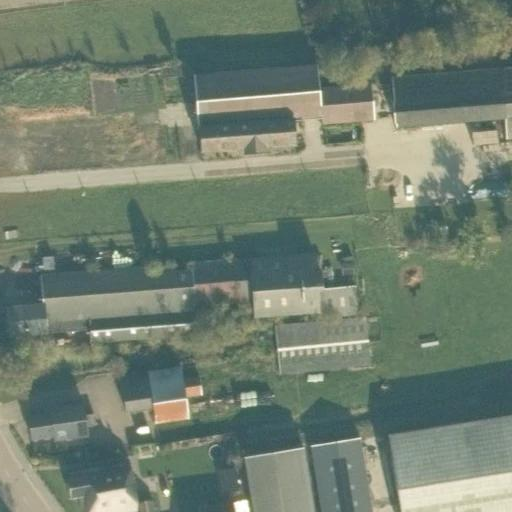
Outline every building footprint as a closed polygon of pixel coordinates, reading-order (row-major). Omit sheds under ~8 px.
[(468,1),(455,4),(460,23),(474,19),(468,1)] [(317,66),(193,76),(197,126),(199,126),(201,152),(243,149),(244,154),(266,153),(265,147),(295,145),(293,120),(321,118),(321,125),(374,121),(371,84),(319,89),(317,66)] [(504,120),(506,140),(511,139),(511,68),(390,79),(394,129),(504,120)] [(95,158),(174,156),(174,129),(94,132),(95,158)] [(254,319),(319,314),(314,254),(249,259),(252,302),(254,319)] [(176,337),(197,335),(195,307),(252,302),(249,259),(192,264),(192,269),(171,271),(176,337)] [(341,276),(353,275),(352,263),(341,263),(341,276)] [(42,306),(8,308),(11,335),(90,329),(91,344),(176,337),(171,271),(170,265),(40,276),(42,306)] [(275,326),(279,375),(369,366),(364,317),(275,326)] [(154,424),(188,419),(186,406),(194,404),(193,396),(201,395),(199,377),(183,380),(181,368),(120,377),(125,413),(152,409),(154,424)] [(45,415),(28,418),(31,440),(55,436),(56,441),(87,437),(86,426),(95,425),(93,415),(84,416),(83,405),(44,410),(45,415)] [(398,500),(399,511),(511,511),(511,415),(387,435),(398,500)] [(312,511),(303,448),(243,457),(252,511),(370,511),(370,505),(359,439),(311,447),(321,511),(312,511)] [(81,511),(82,511),(84,511),(83,511),(124,511),(137,510),(137,511),(153,511),(152,502),(136,505),(129,464),(99,470),(98,467),(69,472),(71,479),(63,480),(69,499),(79,497),(81,511)] [(201,508),(202,511),(233,511),(232,503),(201,508)]
